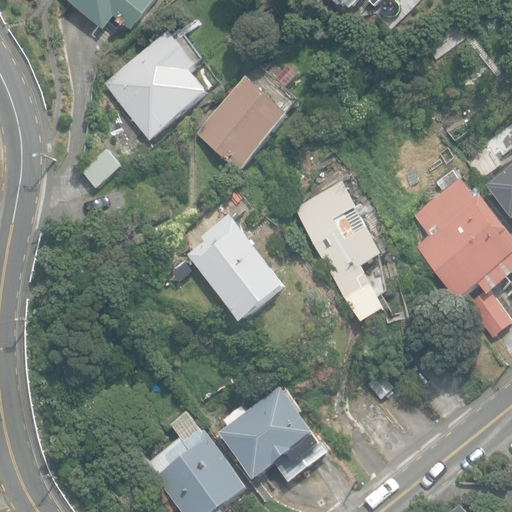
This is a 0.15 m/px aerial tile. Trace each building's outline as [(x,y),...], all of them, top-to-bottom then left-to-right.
[(122,9),(140,24),(158,0),(81,0),(112,23),(122,9)] [(335,0),(344,8),(348,4),(355,11),(366,0),(370,0),(378,8),(385,0),(335,0)] [(108,84),(154,142),(214,94),(197,73),(202,69),(173,32),(108,84)] [(200,134),(245,173),(295,117),(249,77),(200,134)] [(101,189),(126,167),(112,151),(87,172),(101,189)] [(439,169),(451,160),(445,153),(433,162),(439,169)] [(511,212),(511,170),(491,187),(511,212)] [(421,246),(463,300),(511,262),(511,245),(507,239),(511,235),(511,231),(485,196),(480,200),(463,178),(415,216),(432,237),(421,246)] [(300,209),(350,302),(376,288),(366,270),(389,257),(373,229),(371,230),(361,211),(363,210),(348,183),(300,209)] [(246,323),(247,324),(292,287),(233,214),(204,237),(208,242),(192,255),(247,322),(246,323)] [(471,305),(497,339),(511,327),(511,317),(490,290),(471,305)] [(364,382),(387,407),(403,392),(381,367),(364,382)] [(439,419),(467,399),(449,373),(427,388),(432,395),(426,400),(439,419)] [(280,467),(292,484),(333,454),(327,446),(328,445),(285,386),(251,411),(247,406),(226,421),(231,427),(223,433),(259,483),(280,467)] [(226,511),(225,511),(253,489),(209,431),(206,433),(190,412),(174,425),(184,437),(151,462),(138,444),(121,457),(147,492),(162,481),(185,511),(226,511)]
